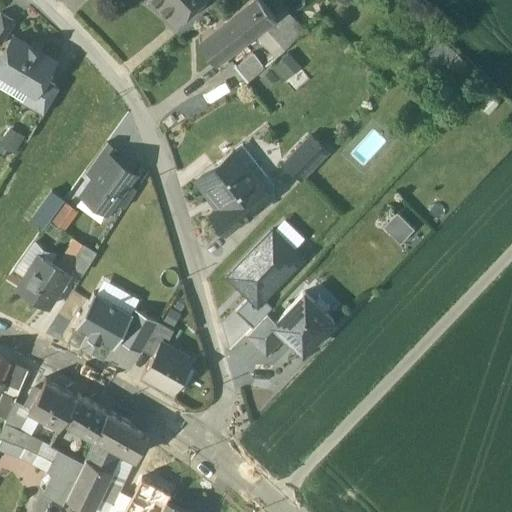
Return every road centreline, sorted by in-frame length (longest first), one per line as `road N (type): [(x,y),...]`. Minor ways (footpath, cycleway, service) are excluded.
road 1 (residential): [(38,0),(134,97),(167,161),(229,372),(231,423),(215,456)]
road 2 (track): [(273,505),(511,252)]
road 3 (residential): [(215,456),(0,341)]
